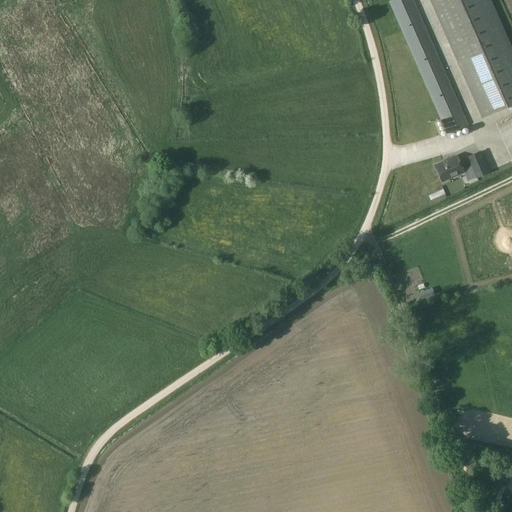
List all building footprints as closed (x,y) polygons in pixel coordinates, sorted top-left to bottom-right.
[(392,0),(387,3),(445,135),(467,125),(412,0),(392,0)] [(511,105),(511,49),(490,0),(429,0),(481,119),(511,105)] [(511,109),(489,118),(492,126),(497,124),(498,128),(508,125),(511,123),(511,109)] [(467,157),(476,178),(488,172),(479,152),(467,157)] [(457,156),(435,165),(442,182),(464,172),(457,156)] [(494,481),(507,482),(508,470),(495,469),(494,481)]
